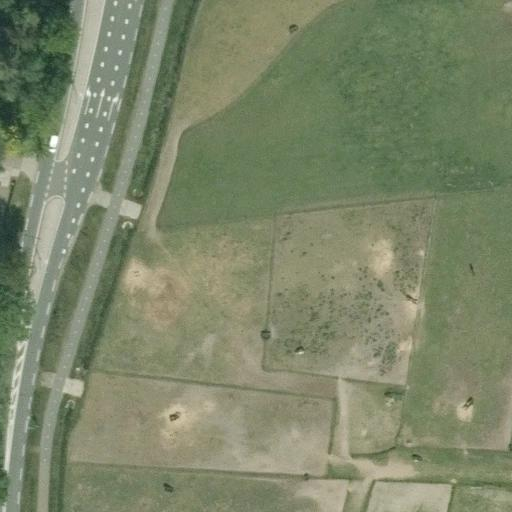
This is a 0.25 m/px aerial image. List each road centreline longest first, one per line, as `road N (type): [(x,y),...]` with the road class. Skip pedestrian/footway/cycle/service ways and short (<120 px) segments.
road 1 (secondary): [(14,383),(101,98),(122,0)]
road 2 (secondary): [(75,0),(31,223),(14,383)]
road 3 (secondary): [(4,511),(14,383)]
